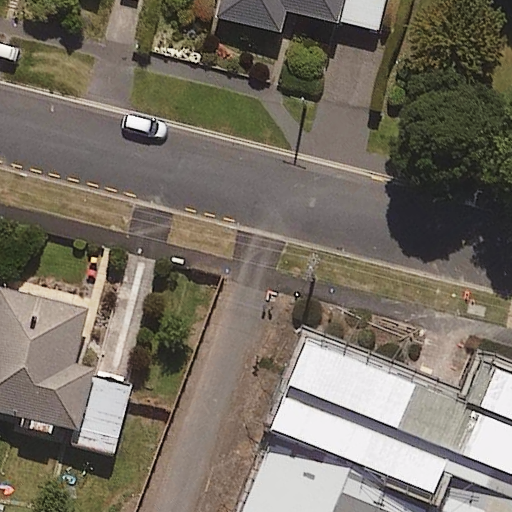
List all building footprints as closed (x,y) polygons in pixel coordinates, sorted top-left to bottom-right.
[(221,0),(218,14),(281,32),(288,7),(377,31),(385,0),(221,0)] [(90,303),(1,283),(0,286),(0,409),(76,426),(73,443),(115,453),(130,385),(74,373),(90,303)] [(261,431),(426,489),(441,453),(473,458),(511,474),(511,371),(476,357),(453,400),(293,347),(261,431)] [(228,511),(415,511),(426,489),(261,431),(228,511)] [(415,511),(511,511),(511,480),(441,453),(426,489),(415,511)]
